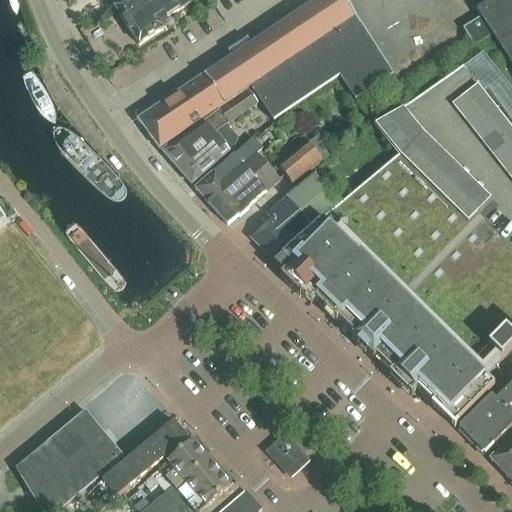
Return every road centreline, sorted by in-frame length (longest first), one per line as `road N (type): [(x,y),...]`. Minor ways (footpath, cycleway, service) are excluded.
road 1 (unclassified): [(234,265),(479,511)]
road 2 (unclassified): [(234,265),(124,143),(68,65),(41,0)]
road 3 (unclassified): [(285,511),(134,352)]
road 4 (unclassified): [(134,352),(0,188)]
road 5 (unclassified): [(0,455),(134,352)]
road 6 (unclassified): [(134,352),(234,265)]
